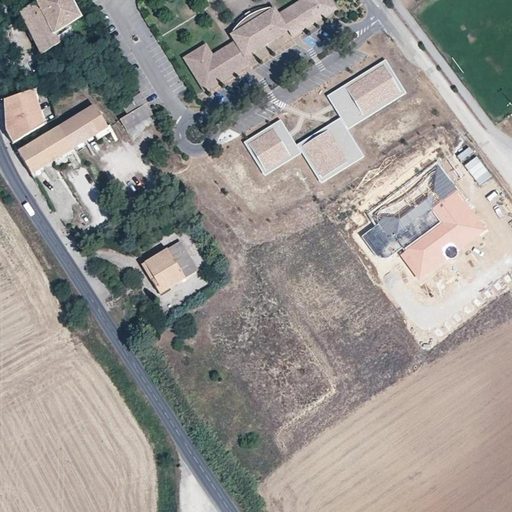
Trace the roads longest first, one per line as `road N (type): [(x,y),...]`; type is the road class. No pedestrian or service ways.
road 1 (tertiary): [(229,511),(0,156)]
road 2 (residential): [(211,134),(388,18)]
road 3 (residential): [(383,11),(204,119)]
road 4 (residential): [(388,18),(511,168)]
road 5 (residential): [(182,119),(120,9)]
